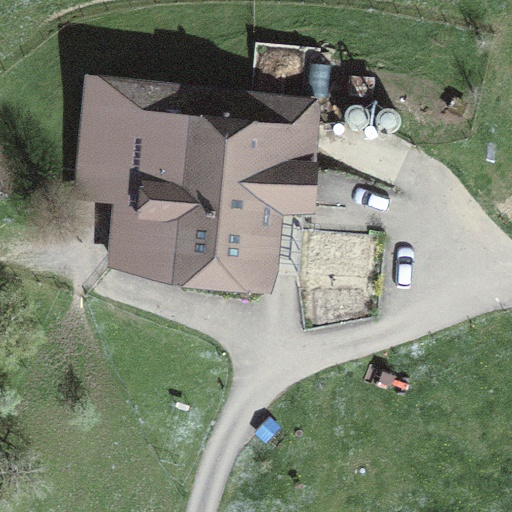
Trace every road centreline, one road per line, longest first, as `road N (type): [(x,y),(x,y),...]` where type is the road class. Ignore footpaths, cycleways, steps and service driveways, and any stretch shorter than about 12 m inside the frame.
road 1 (track): [(511,286),(273,379),(239,414),(201,511)]
road 2 (track): [(0,261),(104,279),(268,338),(309,366)]
